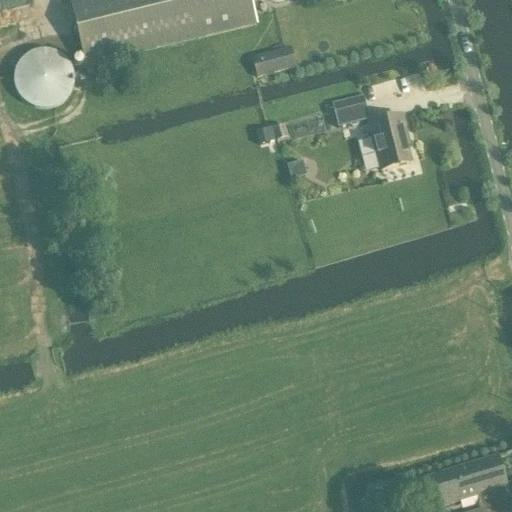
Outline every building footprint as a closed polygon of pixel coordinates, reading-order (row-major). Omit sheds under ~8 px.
[(249,0),(68,0),(85,68),(255,27),(249,0)] [(30,50),(22,56),(17,65),(16,70),(15,81),(19,91),(26,99),(36,105),(47,106),(58,103),(67,97),(73,87),(75,76),(73,65),(67,56),(59,50),(50,47),(40,47),(30,50)] [(257,80),(296,70),(290,49),(252,59),(257,80)] [(363,98),(332,106),(335,117),(338,130),(369,122),(366,109),(363,98)] [(381,173),(410,165),(403,138),(406,137),(401,118),(369,126),(381,173)] [(498,457),(426,480),(436,511),(477,498),(481,511),(478,511),(511,511),(511,504),(510,497),(504,499),(501,490),(507,488),(507,487),(503,488),(495,460),(499,459),(498,457)]
